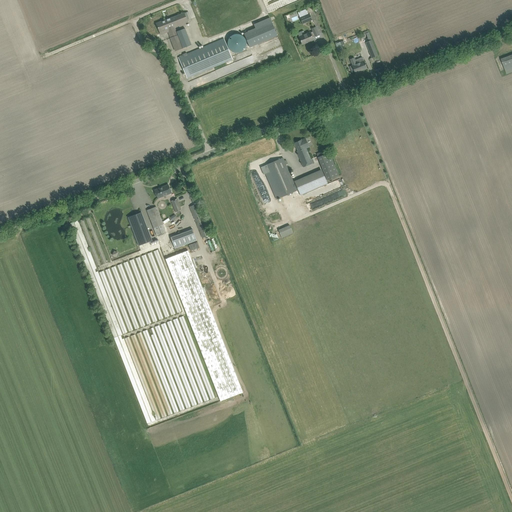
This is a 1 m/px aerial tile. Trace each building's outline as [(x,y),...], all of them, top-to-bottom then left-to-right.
[(156,23),(160,32),(167,29),(175,51),(191,45),(185,28),(176,32),(175,28),(179,26),(179,27),(188,23),(187,21),(191,19),(188,11),(184,13),(165,20),(156,23)] [(299,17),(302,24),(312,20),(309,13),(307,14),(306,12),(299,15),(300,17),(299,17)] [(254,24),(256,28),(244,33),(250,47),(277,36),(271,22),(270,17),(254,24)] [(297,33),(299,37),(302,44),(313,40),(312,37),(315,36),(319,34),(316,27),(312,29),(313,31),(310,33),(310,32),(305,34),(303,30),(297,33)] [(362,33),(363,34),(363,35),(366,33),(369,41),(371,40),(368,33),(367,31),(362,33)] [(227,42),(227,43),(227,44),(228,45),(228,46),(228,47),(229,48),(229,49),(230,49),(230,50),(231,51),(232,51),(233,52),(234,52),(235,53),(236,53),(237,53),(238,53),(239,52),(240,52),(241,52),(242,51),(243,50),(244,50),(244,49),(245,48),(245,47),(246,46),(246,45),(246,44),(246,43),(246,42),(246,41),(246,40),(245,39),(245,38),(244,38),(244,37),(243,36),(242,35),(241,35),(240,34),(239,34),(238,34),(237,34),(236,34),(235,34),(234,34),(233,34),(233,35),(232,35),(231,36),(230,37),(229,38),(229,39),(228,39),(228,40),(228,41),(228,42),(227,42)] [(224,38),(183,56),(178,57),(187,78),(233,59),(224,38)] [(378,56),(376,51),(372,40),(366,42),(372,57),(370,59),(371,61),(374,60),(373,58),(378,56)] [(511,55),(501,59),(503,64),(507,74),(511,71),(511,55)] [(257,56),(190,80),(192,88),(260,64),(257,56)] [(353,70),(354,70),(356,74),(360,72),(359,71),(366,69),(363,62),(364,61),(363,56),(358,58),(360,63),(357,64),(355,60),(354,58),(350,59),(351,62),(353,65),(352,66),(353,66),(351,67),(353,70)] [(306,148),(308,147),(304,139),(294,143),(295,147),(296,146),(298,151),(297,152),(304,167),(312,163),(307,150),(306,148)] [(326,150),(317,154),(327,180),(339,176),(329,153),(327,153),(326,150)] [(264,166),(261,167),(264,175),(267,173),(278,199),(297,191),(285,162),(283,158),(264,166)] [(300,195),(305,193),(324,185),(327,183),(322,172),(295,184),(300,195)] [(172,193),(168,185),(155,190),(158,198),(172,193)] [(171,201),(176,212),(182,210),(177,198),(171,201)] [(197,204),(190,207),(202,238),(210,235),(197,204)] [(147,210),(153,228),(156,236),(166,232),(163,224),(156,207),(147,210)] [(133,219),(129,220),(139,245),(152,240),(141,212),(132,216),(133,219)] [(168,222),(169,223),(177,218),(175,214),(170,217),(171,217),(167,219),(163,222),(165,224),(168,222)] [(103,263),(106,262),(90,216),(86,218),(103,263)] [(96,276),(98,275),(79,219),(71,222),(89,273),(92,271),(91,268),(93,268),(96,276)] [(83,219),(79,220),(84,231),(88,230),(83,219)] [(289,225),(278,229),(281,238),(293,233),(289,225)] [(171,237),(175,249),(197,240),(193,229),(171,237)] [(197,241),(188,245),(190,250),(199,247),(197,241)] [(165,259),(220,401),(243,392),(188,250),(165,259)] [(138,398),(146,423),(162,418),(162,417),(172,414),(165,391),(159,393),(161,399),(157,401),(157,403),(153,405),(150,394),(138,398)]
